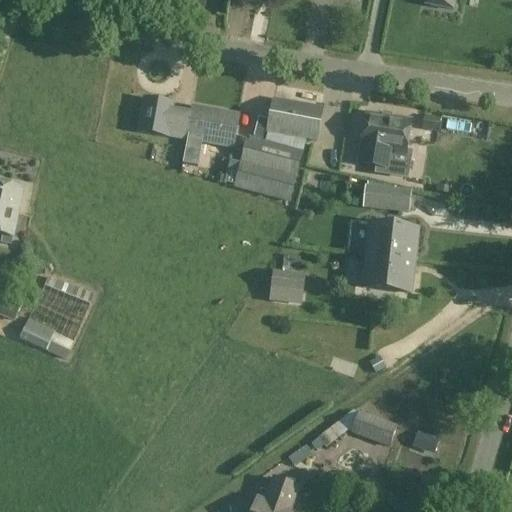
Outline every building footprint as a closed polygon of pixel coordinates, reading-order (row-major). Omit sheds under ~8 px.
[(414,0),(429,3),(428,6),(453,12),(455,0),(414,0)] [(105,47),(103,65),(125,67),(126,50),(105,47)] [(144,98),(138,132),(234,149),(240,116),(192,107),(190,118),(185,117),(186,114),(171,111),(172,103),(144,98)] [(316,143),(322,109),(271,100),(265,133),(316,143)] [(413,122),(369,116),(364,151),(408,158),(413,122)] [(421,131),(438,133),(438,131),(450,133),(452,121),(439,119),(440,119),(423,116),(421,131)] [(302,154),(244,138),(237,162),(295,178),(302,154)] [(231,187),(289,202),(295,178),(237,162),(231,187)] [(333,198),(335,183),(323,182),(321,197),(333,198)] [(0,237),(6,238),(4,247),(14,249),(15,240),(17,240),(26,191),(0,186),(0,237)] [(381,212),(412,216),(414,193),(384,190),(381,212)] [(477,238),(502,243),(505,226),(480,221),(477,238)] [(370,225),(366,257),(414,262),(417,231),(370,225)] [(366,257),(363,289),(410,294),(414,262),(366,257)] [(80,303),(86,282),(41,268),(38,276),(55,281),(51,294),(80,303)] [(301,295),(303,278),(271,273),(269,291),(301,295)] [(22,303),(0,295),(0,318),(14,323),(17,314),(18,315),(22,303)] [(55,333),(29,321),(20,340),(46,352),(55,333)] [(396,428),(359,414),(353,412),(339,422),(347,432),(352,433),(351,435),(389,450),(396,428)] [(259,501),(254,511),(244,511),(241,510),(240,511),(290,511),(298,490),(273,481),(269,492),(264,490),(259,501)]
